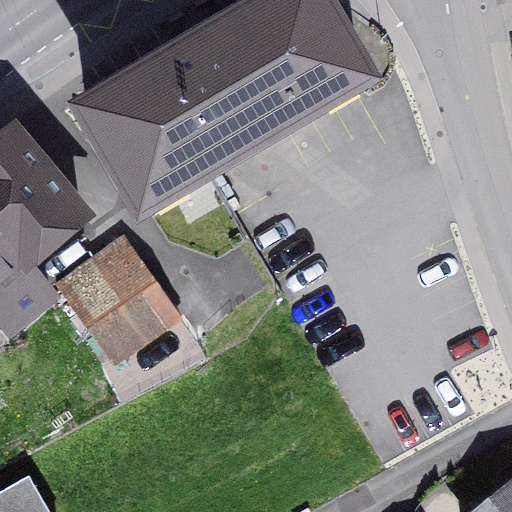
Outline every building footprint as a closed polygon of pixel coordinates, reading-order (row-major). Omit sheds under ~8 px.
[(85,116),(139,208),(313,107),(357,82),(320,18),(309,0),(285,0),(264,12),(224,36),(85,116)] [(0,328),(4,333),(45,299),(18,267),(78,217),(13,140),(0,150),(0,328)] [(54,292),(109,366),(176,320),(122,245),(54,292)] [(42,511),(25,481),(0,495),(0,511),(42,511)] [(511,511),(511,485),(479,511),(511,511)]
